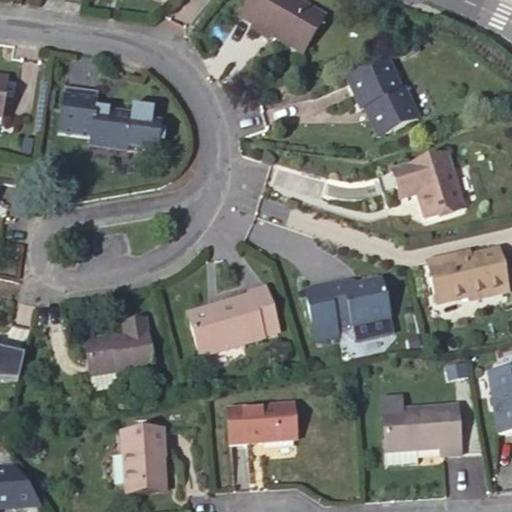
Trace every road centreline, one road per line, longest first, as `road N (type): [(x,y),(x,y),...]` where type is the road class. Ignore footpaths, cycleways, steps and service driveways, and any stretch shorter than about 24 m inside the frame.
road 1 (residential): [(208,192),(55,215),(38,240),(36,261),(54,276),(117,269),(176,247),(194,219)]
road 2 (residential): [(208,192),(208,116),(177,71),(130,48),(0,32)]
road 3 (residential): [(511,501),(367,511)]
